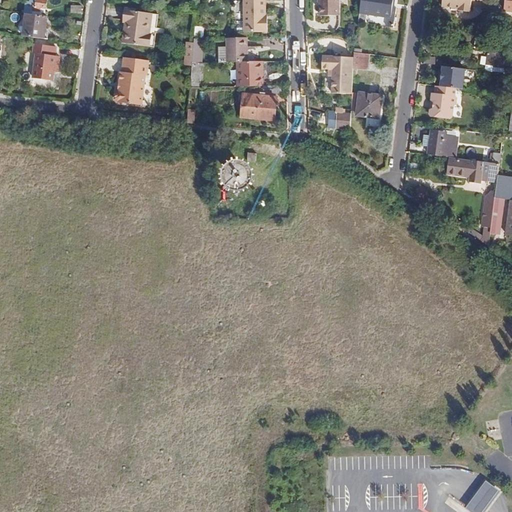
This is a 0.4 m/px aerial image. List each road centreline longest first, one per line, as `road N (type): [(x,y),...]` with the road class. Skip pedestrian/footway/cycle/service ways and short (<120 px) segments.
road 1 (track): [(489,457),(460,436),(257,438),(259,511)]
road 2 (residential): [(0,104),(82,114),(97,0)]
road 3 (residential): [(392,182),(418,0)]
road 4 (residential): [(299,137),(296,0)]
